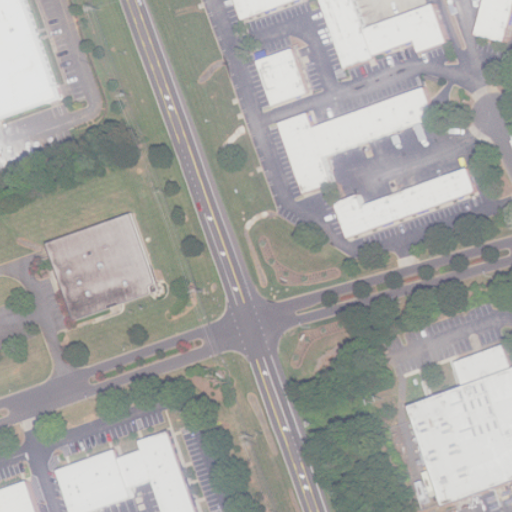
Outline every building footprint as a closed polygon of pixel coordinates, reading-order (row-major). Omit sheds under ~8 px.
[(64,102),(31,0),(0,0),(0,118),(1,122),(64,102)] [(329,0),(354,66),(424,37),(428,50),(456,39),(442,2),(372,27),(362,0),(241,0),(247,16),(297,0),(329,0)] [(511,0),(490,0),(482,35),(511,42),(511,0)] [(299,48),(261,62),(277,106),(315,92),(299,48)] [(284,124),(309,195),(338,185),(329,156),(441,117),(431,87),(318,126),(314,114),(284,124)] [(369,201),(366,193),(342,202),(354,235),(483,189),(474,163),(369,201)] [(159,282),(138,214),(52,242),(77,319),(157,294),(154,284),(159,282)] [(511,354),(509,345),(458,362),(467,387),(415,404),(448,505),(511,483),(511,354)] [(204,511),(174,429),(145,440),(148,450),(159,479),(170,511),(204,511)] [(148,450),(125,458),(122,448),(63,469),(77,511),(92,511),(139,495),(136,486),(159,479),(148,450)] [(44,511),(33,480),(0,491),(0,511),(44,511)]
